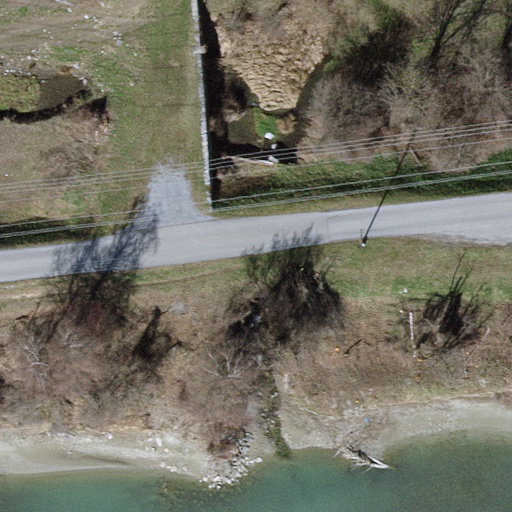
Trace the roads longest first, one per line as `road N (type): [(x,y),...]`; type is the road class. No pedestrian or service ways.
road 1 (unclassified): [(0,278),(511,216)]
road 2 (track): [(161,259),(163,0)]
